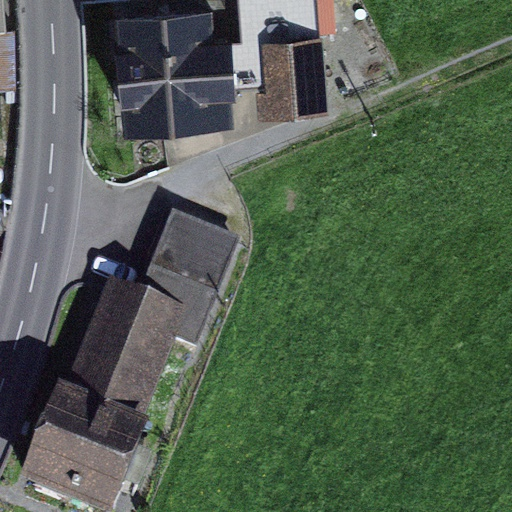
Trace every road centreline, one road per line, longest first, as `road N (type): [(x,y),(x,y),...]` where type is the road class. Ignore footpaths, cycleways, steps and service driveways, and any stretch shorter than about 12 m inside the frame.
road 1 (track): [(42,215),(101,211),(511,47)]
road 2 (unclassified): [(0,383),(24,302),(50,153),(48,0)]
